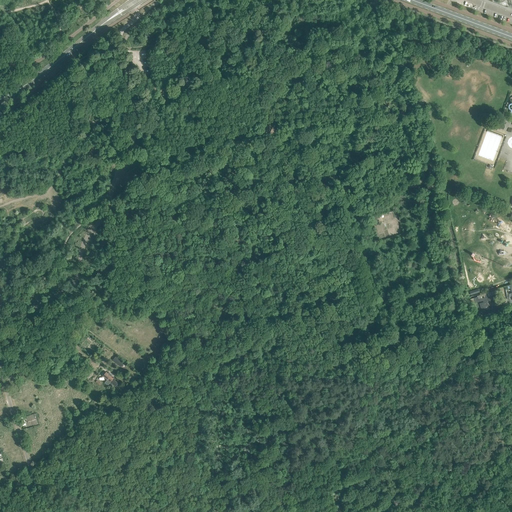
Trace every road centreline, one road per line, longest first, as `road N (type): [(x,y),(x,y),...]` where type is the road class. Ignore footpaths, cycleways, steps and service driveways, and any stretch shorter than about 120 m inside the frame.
road 1 (unclassified): [(131,187),(140,161),(119,34),(136,19),(133,6)]
road 2 (secondary): [(100,25),(0,99)]
